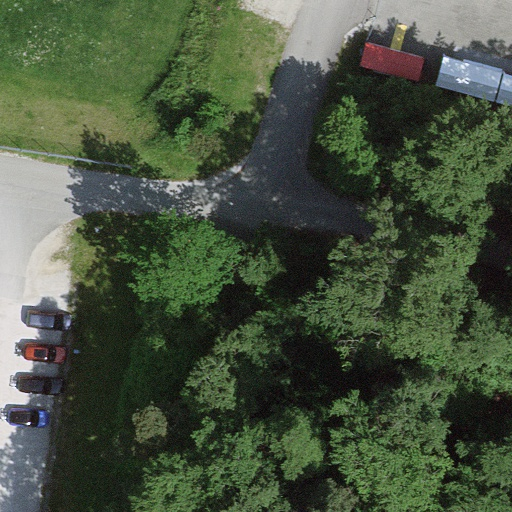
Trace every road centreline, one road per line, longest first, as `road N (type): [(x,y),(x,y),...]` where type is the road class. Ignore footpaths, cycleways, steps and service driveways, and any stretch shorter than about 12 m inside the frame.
road 1 (track): [(240,204),(222,357),(241,511)]
road 2 (track): [(240,204),(511,255)]
road 3 (track): [(265,207),(325,0)]
